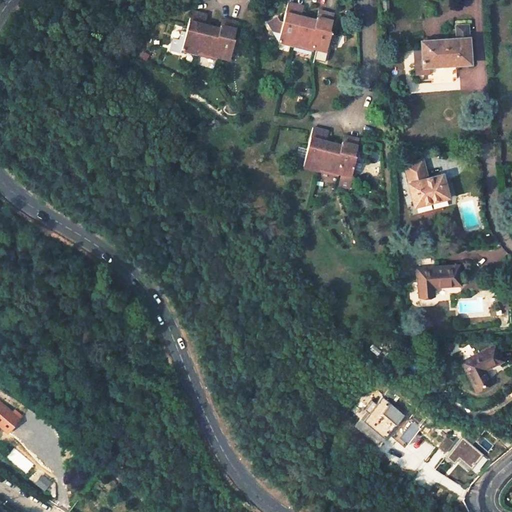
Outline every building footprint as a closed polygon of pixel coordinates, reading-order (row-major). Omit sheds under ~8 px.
[(276,41),(311,51),(312,48),(326,51),(331,31),(329,31),(333,15),(318,11),(315,22),(300,18),(303,7),(287,3),(282,22),(278,21),(276,17),(267,22),(271,30),(279,32),(276,41)] [(179,54),(180,50),(214,59),(215,56),(228,59),(234,39),(232,39),(236,24),(221,20),(218,31),(202,27),(205,15),(190,11),(184,32),(180,31),(177,40),(171,38),(168,51),(179,54)] [(447,42),(423,43),(423,52),(414,52),(416,83),(457,81),(457,66),(471,65),(469,27),(457,27),(457,41),(447,42)] [(350,177),(355,157),(353,157),(358,140),(342,136),(339,148),(323,144),(326,132),(311,127),(300,167),(335,176),(336,173),(340,174),(340,175),(337,187),(348,189),(351,177),(350,177)] [(420,172),(407,175),(414,206),(449,198),(444,177),(422,182),(420,172)] [(460,268),(417,270),(419,299),(435,298),(434,289),(460,288),(460,268)] [(496,347),(462,362),(475,389),(480,386),(481,388),(485,386),(484,385),(490,382),(485,370),(502,362),(496,347)] [(321,374),(310,363),(301,371),(321,391),(328,385),(319,376),(321,374)] [(389,427),(401,411),(383,397),(363,423),(367,427),(381,437),(389,427)] [(0,426),(11,414),(0,405),(0,426)] [(389,427),(381,437),(384,439),(386,436),(391,430),(392,429),(389,427)] [(445,456),(454,464),(458,459),(470,469),(483,454),(462,436),(445,456)] [(36,485),(46,489),(50,480),(39,476),(36,485)]
